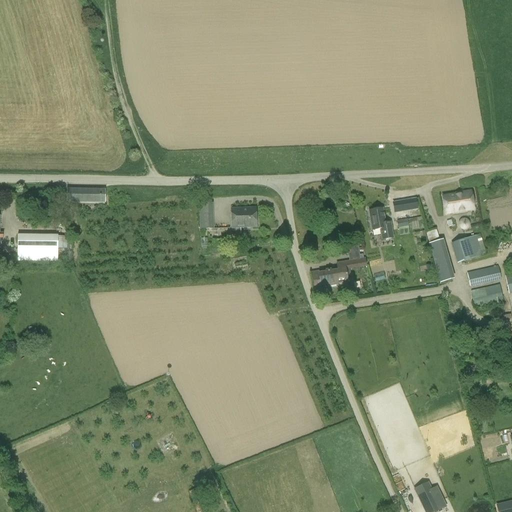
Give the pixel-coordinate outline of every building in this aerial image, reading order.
[(104,204),(104,191),(67,190),(67,203),(104,204)] [(461,194),(442,197),(445,215),(474,210),(471,192),(460,193),(461,194)] [(409,201),(409,200),(393,203),(395,213),(411,210),(411,209),(416,208),(415,201),(409,201)] [(199,230),(213,229),(213,204),(199,204),(199,230)] [(231,229),(256,228),(256,208),(231,209),(231,229)] [(385,223),(384,220),(382,210),(369,212),(372,230),(379,229),(381,241),(394,238),(391,222),(385,223)] [(398,231),(408,229),(408,227),(408,225),(411,224),(411,223),(422,221),(421,218),(407,220),(397,222),(398,231)] [(436,229),(426,232),(429,241),(439,238),(436,229)] [(457,264),(486,254),(480,235),(451,244),(457,264)] [(69,249),(69,237),(57,237),(17,237),(17,261),(57,262),(58,249),(69,249)] [(446,257),(441,240),(429,244),(432,258),(438,275),(441,282),(453,278),(446,257)] [(211,255),(221,255),(220,241),(211,241),(211,255)] [(395,255),(402,254),(400,244),(393,245),(395,255)] [(360,259),(358,247),(347,249),(349,261),(336,263),(338,271),(331,272),(331,270),(311,273),(314,289),(337,285),(337,284),(348,283),(347,280),(351,280),(349,270),(366,267),(365,258),(360,259)] [(470,287),(498,281),(500,280),(497,267),(467,274),(470,287)] [(475,310),(503,303),(499,285),(471,292),(475,310)] [(457,332),(466,330),(464,321),(455,323),(457,332)] [(173,438),(161,444),(164,450),(176,443),(173,438)] [(425,511),(435,511),(440,510),(427,484),(415,490),(425,511)] [(511,511),(511,502),(497,506),(498,511),(511,511)]
